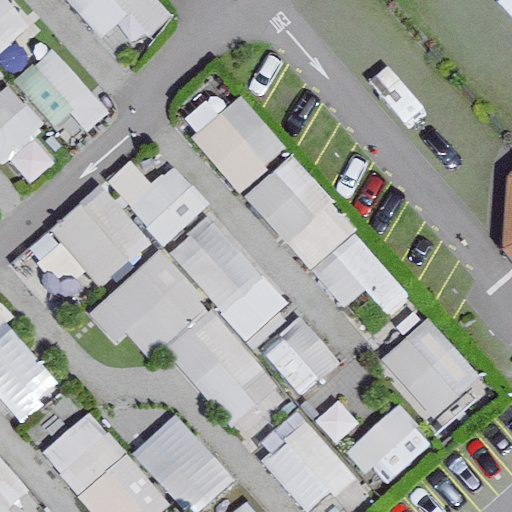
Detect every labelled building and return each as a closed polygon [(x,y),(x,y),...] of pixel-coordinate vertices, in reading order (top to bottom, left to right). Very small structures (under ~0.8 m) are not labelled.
[(0,0),(0,54),(39,36),(22,0),(0,0)] [(67,0),(112,39),(134,13),(159,35),(181,10),(169,0),(67,0)] [(62,52),(28,84),(80,141),(115,109),(62,52)] [(0,79),(9,71),(0,62),(0,79)] [(0,101),(0,146),(26,176),(63,145),(14,89),(0,101)] [(198,142),(252,194),(297,148),(244,96),(198,142)] [(350,309),(392,273),(295,160),(253,196),(350,309)] [(511,171),(505,177),(500,252),(511,265),(511,171)] [(80,305),(154,237),(112,191),(38,259),(80,305)] [(175,254),(262,345),(301,309),(213,218),(175,254)] [(161,254),(101,312),(146,357),(162,342),(251,432),(295,388),(161,254)] [(0,305),(0,386),(29,420),(70,384),(0,305)] [(436,318),(385,365),(440,424),(491,378),(436,318)] [(308,319),(270,354),(309,397),(347,362),(308,319)] [(389,487),(439,444),(407,407),(357,450),(389,487)] [(94,414),(48,456),(100,511),(163,511),(176,501),(94,414)] [(184,416),(141,453),(191,511),(205,511),(241,482),(184,416)] [(321,423),(271,454),(306,511),(318,511),(361,486),(321,423)] [(0,508),(26,479),(0,455),(0,508)] [(214,511),(273,511),(246,483),(214,511)]
